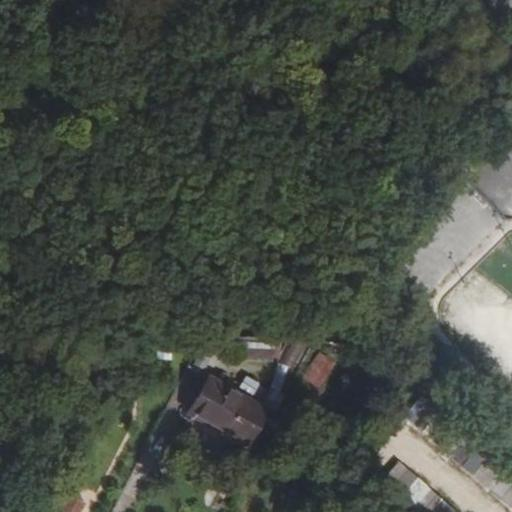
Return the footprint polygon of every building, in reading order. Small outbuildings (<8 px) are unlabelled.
[(271,357),(281,340),(219,337),(216,344),(215,351),(221,354),(228,352),(246,353),(246,356),(271,357)] [(301,378),(319,388),(334,362),(317,352),(301,378)] [(255,453),(274,416),(264,410),(272,395),(260,388),(252,403),(207,377),(184,414),(241,448),(242,446),(255,453)] [(274,416),(282,400),(272,395),(264,410),(274,416)] [(511,477),(419,398),(402,416),(511,509),(511,477)] [(414,511),(452,511),(396,464),(380,483),(414,511)] [(77,511),(82,504),(68,497),(60,511),(77,511)]
